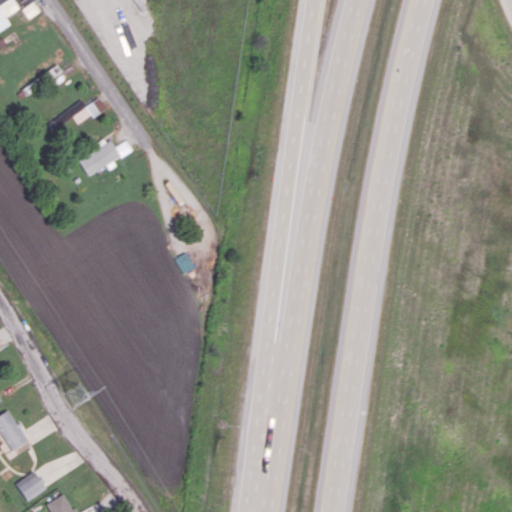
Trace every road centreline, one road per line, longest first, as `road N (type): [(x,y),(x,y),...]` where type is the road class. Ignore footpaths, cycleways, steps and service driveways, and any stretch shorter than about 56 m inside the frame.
road 1 (motorway): [(333,511),(390,166),(427,0)]
road 2 (motorway): [(349,0),(276,386)]
road 3 (motorway): [(314,0),(278,251),(276,386)]
road 4 (residential): [(0,302),(62,414),(144,511)]
road 5 (residential): [(51,0),(141,132)]
road 6 (motorway): [(276,386),(257,511)]
